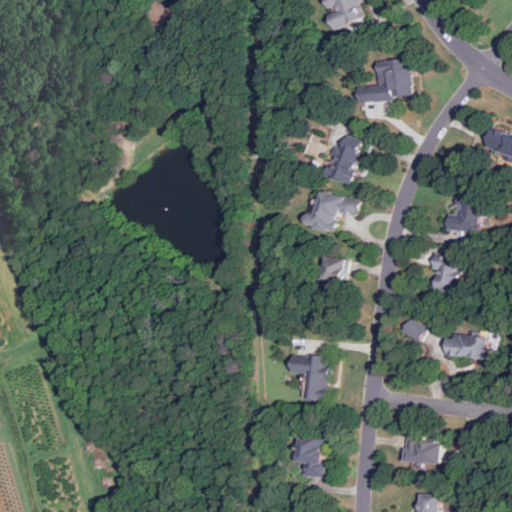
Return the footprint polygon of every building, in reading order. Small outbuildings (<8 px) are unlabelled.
[(329,0),(340,29),(373,17),(366,0),(329,0)] [(383,61),(384,73),(395,72),(396,84),(365,87),(366,102),(418,97),(414,59),(383,61)] [(511,132),(492,127),(485,147),(511,155),(511,132)] [(368,149),(346,139),(331,175),(353,184),(368,149)] [(485,191),(457,188),(453,230),(481,233),(485,191)] [(324,215),(315,212),(312,224),(343,232),(348,212),(363,216),(367,201),(330,191),(324,215)] [(326,291),(349,294),(354,259),(331,255),(326,291)] [(463,291),(463,257),(438,256),(437,291),(463,291)] [(431,327),(414,317),(406,330),(423,341),(431,327)] [(447,355),(487,359),(489,337),(449,334),(447,355)] [(310,398),(332,399),(335,355),(299,353),(299,372),(312,373),(310,398)] [(300,461),(304,461),(304,475),(324,475),(324,435),(300,435),(300,461)] [(443,464),(444,440),(408,439),(407,462),(443,464)] [(441,511),(441,494),(420,494),(420,510),(413,510),(413,511),(441,511)]
